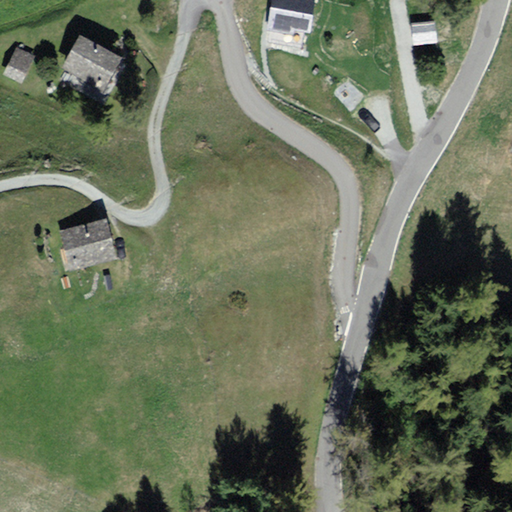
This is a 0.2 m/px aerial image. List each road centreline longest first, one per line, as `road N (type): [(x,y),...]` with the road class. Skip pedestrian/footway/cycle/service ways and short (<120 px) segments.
road 1 (track): [(0,188),(47,181),(78,187),(135,221),(163,206),(153,137),(187,23),(194,11),(213,7),(227,23),(234,70),(252,99),(334,163),(348,197),(340,287),(354,342)]
road 2 (unclassified): [(331,511),(327,476),(354,342),(395,208),(461,99),(500,0)]
